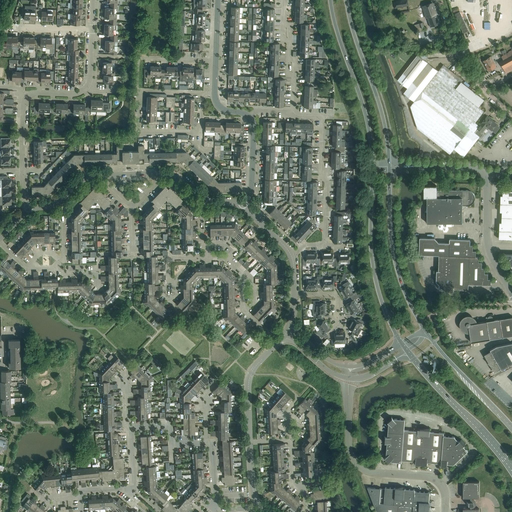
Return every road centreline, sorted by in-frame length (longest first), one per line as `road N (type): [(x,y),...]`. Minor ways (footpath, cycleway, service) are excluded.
road 1 (unclassified): [(445,511),(444,490),(432,478),(356,466),(347,448),(347,378)]
road 2 (secondary): [(371,166),(372,270),(400,343)]
road 3 (secondary): [(389,167),(386,129),(345,0)]
road 4 (secondary): [(330,0),(364,110),(371,166)]
road 5 (secondary): [(424,332),(395,266),(389,167)]
road 6 (secondary): [(406,352),(511,472)]
road 7 (residential): [(198,94),(140,92),(139,123),(143,131),(191,134),(197,126)]
road 8 (unclassified): [(511,113),(464,64),(440,0)]
road 9 (residential): [(321,114),(324,249)]
road 10 (secondary): [(511,428),(424,332)]
road 11 (unclassified): [(511,293),(486,242),(486,172)]
road 12 (residential): [(25,91),(88,91),(91,31)]
